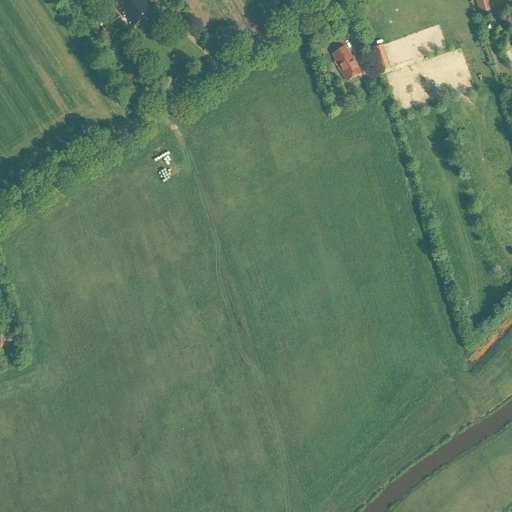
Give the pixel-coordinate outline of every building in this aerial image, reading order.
[(146,0),(110,0),(131,27),(154,10),(146,0)] [(113,28),(102,28),(102,37),(113,38),(113,28)] [(380,71),(389,68),(383,46),(374,48),(380,71)] [(336,61),(335,62),(347,83),(364,73),(354,57),(352,58),(346,48),(333,55),(336,61)] [(373,76),(363,82),(370,93),(380,86),(373,76)] [(0,321),(0,349),(0,350),(14,340),(0,321)]
